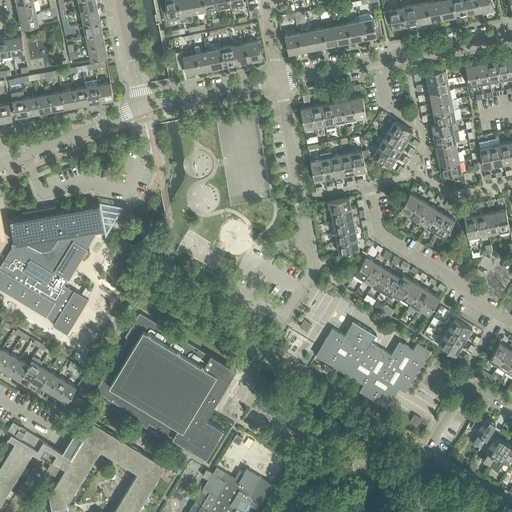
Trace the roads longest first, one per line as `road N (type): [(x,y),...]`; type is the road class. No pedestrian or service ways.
road 1 (residential): [(511,323),(381,236),(369,187)]
road 2 (residential): [(511,405),(469,379),(426,447),(393,463)]
road 3 (residential): [(267,349),(309,271),(299,199)]
road 4 (residential): [(144,106),(7,161)]
road 5 (residential): [(279,79),(144,106)]
road 6 (residential): [(511,34),(378,60)]
road 7 (residential): [(331,467),(323,444),(248,399),(249,380)]
road 8 (residential): [(299,199),(279,79)]
